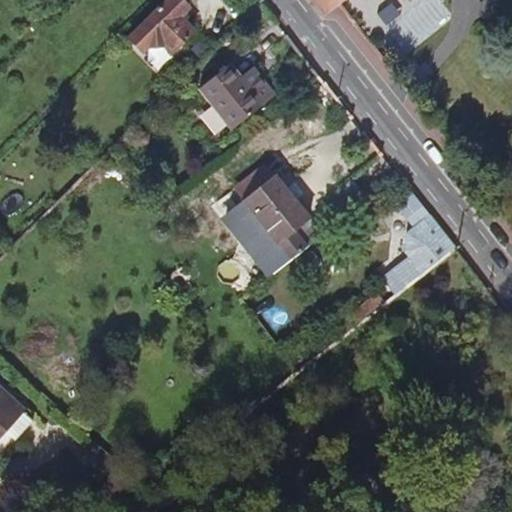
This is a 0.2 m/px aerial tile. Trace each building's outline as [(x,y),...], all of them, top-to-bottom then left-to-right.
[(168,0),(129,39),(143,53),(157,39),(171,54),(193,32),(179,18),(188,9),(187,7),(190,4),(186,0),(168,0)] [(314,0),(324,13),(341,0),(314,0)] [(293,43),(261,2),(249,13),(280,53),(293,43)] [(157,39),(143,53),(157,68),(171,54),(157,39)] [(230,65),(201,87),(232,129),(272,98),(252,71),(241,79),(230,65)] [(244,202),(275,178),(265,165),(235,190),(244,202)] [(290,260),(322,235),(276,177),(275,178),(244,202),(290,260)] [(351,180),(329,198),(345,217),(346,218),(367,200),(351,180)] [(455,247),(412,193),(397,205),(415,228),(407,234),(405,251),(410,257),(382,278),(394,294),(455,247)] [(336,326),(343,334),(382,304),(375,295),(336,326)] [(22,411),(0,390),(0,434),(9,425),(20,435),(33,421),(28,416),(31,412),(26,407),(22,411)] [(93,497),(108,511),(135,481),(96,446),(83,460),(89,464),(92,462),(110,478),(93,497)]
